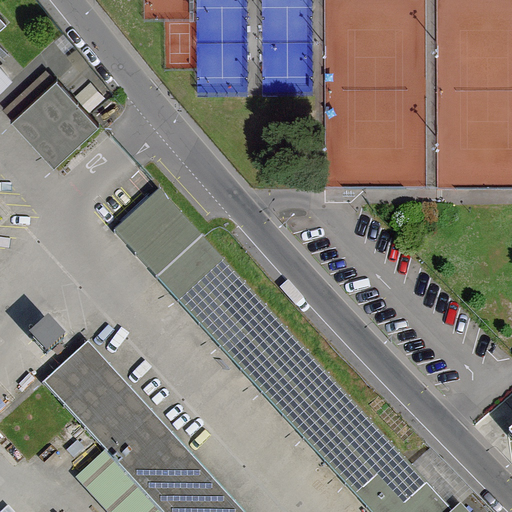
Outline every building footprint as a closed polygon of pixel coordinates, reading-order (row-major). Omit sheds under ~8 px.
[(0,90),(14,77),(13,76),(0,61),(0,90)] [(57,79),(12,120),(54,165),(99,124),(88,113),(57,79)] [(412,466),(158,189),(114,230),(372,511),(466,511),(461,505),(454,511),(412,466)] [(65,322),(47,337),(62,355),(80,340),(65,322)] [(242,511),(87,342),(44,384),(76,418),(161,511),(242,511)] [(454,511),(461,505),(474,493),(431,448),(412,466),(454,511)]
